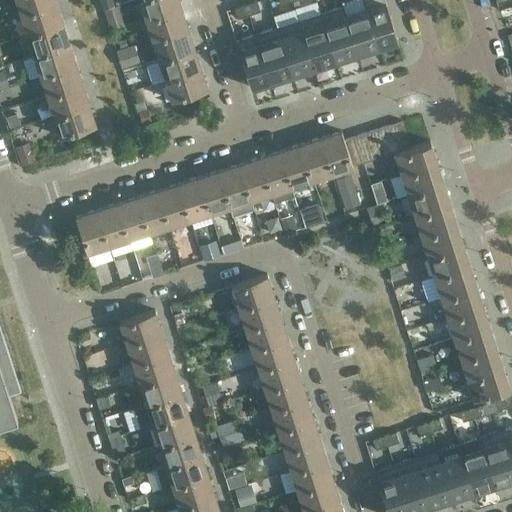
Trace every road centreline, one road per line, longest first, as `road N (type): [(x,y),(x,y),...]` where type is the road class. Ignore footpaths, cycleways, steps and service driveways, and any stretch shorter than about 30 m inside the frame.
road 1 (unclassified): [(369,511),(286,246),(50,321)]
road 2 (unclassified): [(14,210),(247,129)]
road 3 (unknown): [(150,290),(222,511)]
road 4 (unclassified): [(247,129),(439,73)]
road 5 (unclassified): [(50,321),(110,511)]
road 6 (unclassified): [(247,129),(204,0)]
